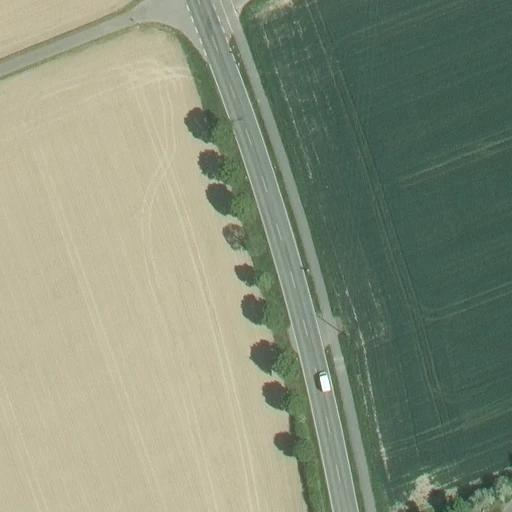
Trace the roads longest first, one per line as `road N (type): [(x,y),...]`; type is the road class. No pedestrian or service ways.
road 1 (secondary): [(201,3),(270,210),(347,511)]
road 2 (unclassified): [(201,3),(129,20),(0,71)]
